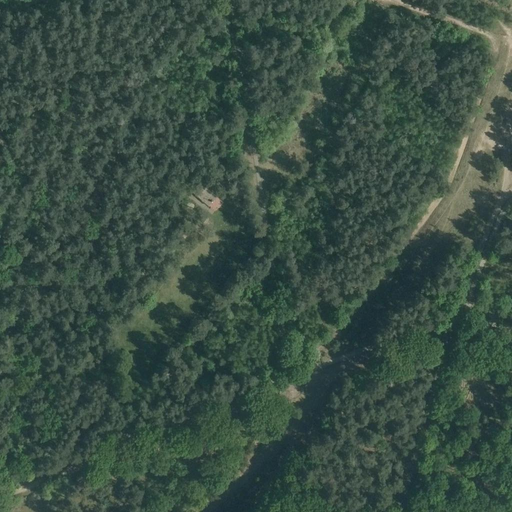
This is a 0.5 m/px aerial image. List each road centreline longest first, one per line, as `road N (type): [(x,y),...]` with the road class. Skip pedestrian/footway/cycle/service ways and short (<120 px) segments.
road 1 (track): [(0,498),(444,326)]
road 2 (track): [(444,326),(394,511)]
road 3 (track): [(444,326),(471,234),(494,195)]
